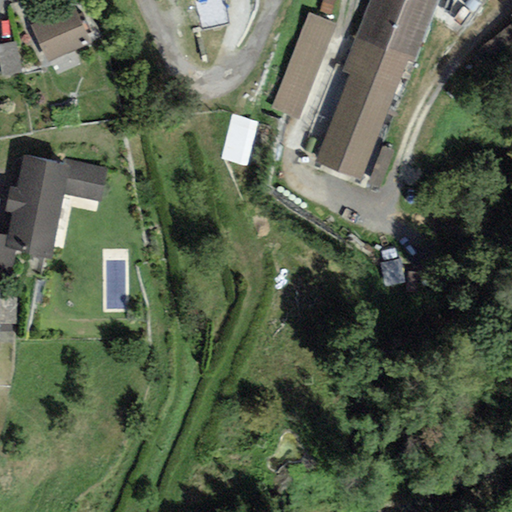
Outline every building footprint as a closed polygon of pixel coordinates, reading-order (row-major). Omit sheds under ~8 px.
[(314,163),(362,181),(408,61),(413,62),(438,0),(369,0),(341,72),(348,75),(314,163)] [(74,6),(31,26),(47,62),(90,43),(74,6)] [(271,108),(298,118),(336,23),(309,13),(271,108)] [(511,65),(511,25),(473,59),(491,84),(511,65)] [(15,42),(0,44),(0,66),(2,76),(21,72),(15,42)] [(259,123),(231,115),(219,160),(247,167),(259,123)] [(64,194),(101,202),(108,168),(62,158),(62,162),(22,154),(15,187),(8,185),(2,213),(10,215),(6,237),(3,248),(17,251),(50,258),(64,194)] [(0,274),(10,277),(17,251),(3,248),(6,237),(0,235),(0,274)] [(0,324),(15,325),(16,300),(0,299),(0,324)]
